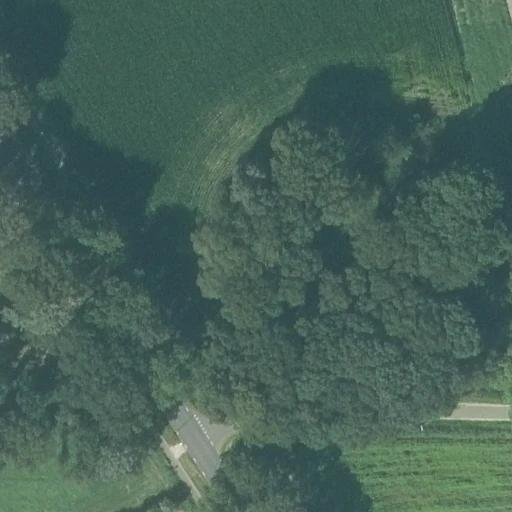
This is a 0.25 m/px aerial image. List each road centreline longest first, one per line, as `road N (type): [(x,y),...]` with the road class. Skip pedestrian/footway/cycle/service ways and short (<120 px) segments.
road 1 (secondary): [(188,441),(0,141)]
road 2 (unclassified): [(188,441),(244,421),(511,413)]
